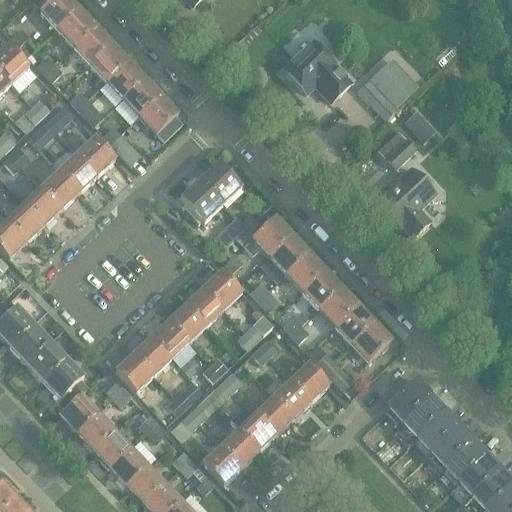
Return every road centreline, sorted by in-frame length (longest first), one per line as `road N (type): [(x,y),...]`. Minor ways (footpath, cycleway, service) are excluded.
road 1 (residential): [(433,350),(223,127)]
road 2 (residential): [(277,511),(272,506),(433,350)]
road 3 (residential): [(129,216),(171,261),(104,324),(61,279)]
road 4 (residential): [(223,127),(105,0)]
road 5 (residential): [(129,216),(223,127)]
